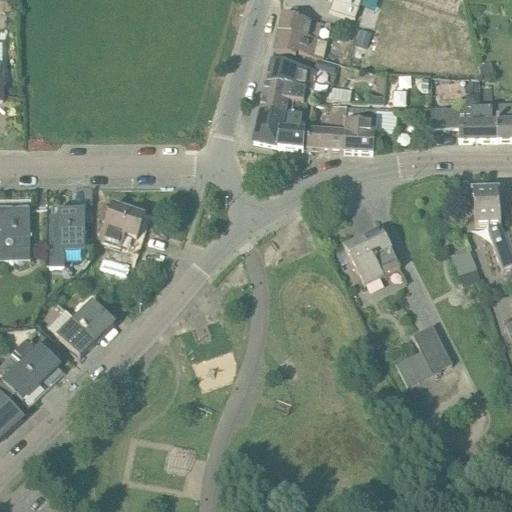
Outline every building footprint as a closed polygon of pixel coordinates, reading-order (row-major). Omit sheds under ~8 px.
[(353,0),(323,0),(332,3),(328,14),(351,22),(355,10),(350,9),(353,0)] [(317,62),(323,64),(326,58),(315,55),(319,44),(317,43),(321,27),(282,18),(273,56),(296,61),(297,58),(317,62)] [(355,47),(366,50),(371,36),(359,32),(355,47)] [(336,68),(323,64),(317,62),(314,71),(333,77),(336,68)] [(271,66),(266,87),(312,94),(316,75),(271,66)] [(482,84),(494,81),(491,66),(479,69),(482,84)] [(312,94),(266,87),(260,116),(282,121),(285,106),(296,109),(297,107),(310,110),(310,107),(303,106),(304,100),(329,104),(330,97),(312,94)] [(498,146),(497,126),(493,126),(493,114),(492,114),(492,88),(480,88),(479,114),(471,114),(471,112),(432,112),(432,134),(447,134),(446,132),(458,132),(459,146),(498,146)] [(478,111),(478,98),(466,98),(466,111),(478,111)] [(383,109),(384,100),(368,99),(368,108),(383,109)] [(282,121),(260,116),(254,147),(277,151),(280,135),(286,136),(289,122),(294,123),(296,109),(285,106),(282,121)] [(297,107),(296,109),(294,123),(289,122),(286,136),(280,135),(277,151),(303,154),(306,133),(302,132),(304,119),(308,120),(310,110),(297,107)] [(307,155),(343,157),(346,110),(331,109),(330,118),(322,118),(321,127),(316,130),(316,133),(310,133),(307,155)] [(497,126),(498,146),(511,145),(511,109),(497,110),(497,126)] [(346,110),(343,157),(374,158),(375,140),(377,113),(346,110)] [(429,129),(416,129),(416,142),(428,142),(429,129)] [(511,266),(511,261),(503,236),(501,229),(497,194),(472,195),(476,230),(488,229),(490,241),(501,271),(511,266)] [(142,244),(149,222),(112,210),(101,245),(121,252),(125,238),(142,244)] [(0,266),(29,267),(29,212),(0,212),(0,266)] [(52,272),(67,272),(67,254),(85,254),(85,212),(57,213),(58,251),(52,251),(52,272)] [(399,273),(379,232),(360,241),(344,249),(343,249),(364,290),(399,273)] [(511,232),(503,236),(511,261),(511,232)] [(463,292),(481,284),(467,253),(449,261),(463,292)] [(75,324),(96,346),(113,329),(92,307),(75,324)] [(96,346),(75,324),(58,341),(79,362),(96,346)] [(413,340),(421,356),(432,379),(452,369),(432,330),(413,340)] [(12,360),(46,395),(64,377),(38,351),(37,352),(28,344),(12,360)] [(46,395),(12,360),(0,371),(0,378),(5,385),(2,388),(27,413),(46,395)] [(0,444),(23,423),(0,397),(0,444)]
